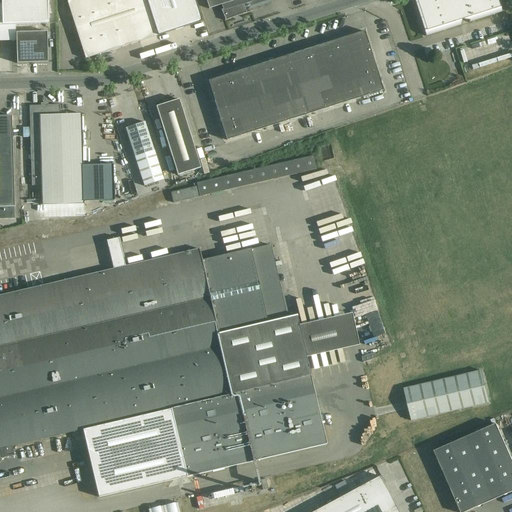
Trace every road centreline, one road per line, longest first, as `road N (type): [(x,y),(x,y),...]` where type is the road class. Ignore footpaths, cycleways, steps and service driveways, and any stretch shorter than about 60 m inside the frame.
road 1 (unclassified): [(358,0),(111,80),(0,86)]
road 2 (unknown): [(367,0),(419,45),(455,39),(499,16)]
